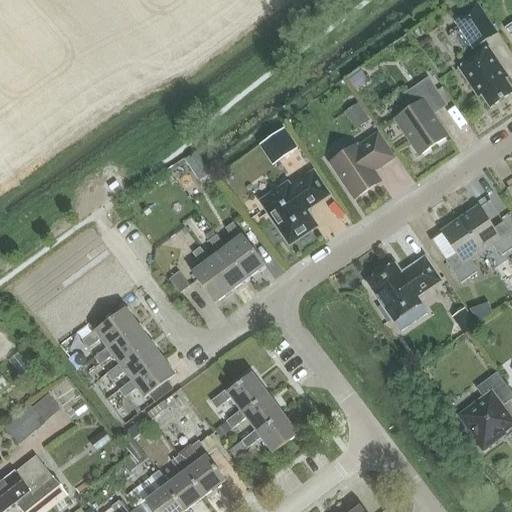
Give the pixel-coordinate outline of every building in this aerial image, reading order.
[(452,20),(472,50),(496,34),(475,4),(452,20)] [(507,78),(488,49),(458,69),(477,98),(481,96),(489,109),(511,93),(511,91),(504,80),(507,78)] [(427,80),(403,96),(412,108),(394,120),(418,157),(447,137),(432,115),(445,106),(427,80)] [(369,121),(357,104),(343,113),(354,130),(369,121)] [(283,129),(266,141),(279,161),(296,149),(293,144),(283,129)] [(373,172),(394,159),(377,134),(357,148),(356,146),(329,164),(354,200),(380,183),(373,172)] [(198,182),(210,174),(196,152),(183,160),(198,182)] [(327,195),(312,174),(289,189),(287,185),(261,203),(289,244),(315,227),(307,216),(309,208),(327,195)] [(459,221),(481,253),(491,246),(501,256),(511,249),(511,236),(503,223),(492,230),(478,209),(490,202),(489,201),(459,221)] [(471,260),(481,253),(459,221),(429,241),(430,242),(441,234),(455,255),(445,262),(460,284),(477,273),(471,260)] [(264,267),(229,223),(222,229),(232,241),(223,249),(222,249),(246,279),(262,266),(264,267)] [(222,249),(223,249),(213,236),(206,242),(216,254),(207,261),(206,262),(230,291),(246,279),(222,249)] [(206,262),(207,261),(197,249),(190,255),(200,267),(190,275),(214,304),(230,291),(206,262)] [(400,275),(394,265),(367,283),(382,306),(378,309),(387,323),(391,320),(393,323),(420,304),(416,298),(440,282),(424,259),(400,275)] [(179,295),(189,287),(179,273),(168,281),(179,295)] [(492,314),(488,303),(468,310),(478,323),(492,314)] [(476,326),(464,309),(451,318),(463,335),(476,326)] [(106,349),(137,327),(125,310),(82,342),(87,349),(100,340),(106,349)] [(118,365),(149,343),(137,327),(106,349),(94,358),(99,366),(112,356),(118,365)] [(149,343),(118,365),(106,375),(111,382),(124,373),(131,382),(161,359),(149,343)] [(131,382),(118,391),(123,398),(136,389),(143,399),(148,395),(167,381),(174,376),(161,359),(131,382)] [(471,439),(482,453),(496,443),(494,440),(511,427),(511,421),(501,407),(511,399),(511,396),(495,374),(475,389),(483,399),(458,417),(473,437),(471,439)] [(241,414),(267,395),(251,375),(227,393),(225,391),(210,402),(216,410),(230,399),(240,412),(241,414)] [(174,390),(167,381),(148,395),(155,404),(174,390)] [(256,434),(281,415),(267,395),(241,414),(240,412),(225,423),(231,430),(245,419),(255,432),(256,434)] [(163,402),(147,415),(152,422),(169,409),(163,402)] [(18,444),(44,422),(30,405),(4,427),(18,444)] [(272,454),(297,435),(281,415),(256,434),(255,432),(241,442),(246,449),(260,439),(272,454)] [(126,430),(132,439),(144,431),(137,422),(126,430)] [(225,423),(213,432),(219,439),(231,430),(225,423)] [(96,452),(110,441),(103,432),(89,443),(96,452)] [(139,449),(129,437),(121,443),(131,455),(139,449)] [(204,497),(224,482),(206,457),(208,455),(198,442),(191,447),(201,461),(188,470),(185,472),(204,497)] [(241,442),(228,452),(233,459),(246,449),(241,442)] [(147,459),(139,449),(131,455),(125,460),(133,471),(147,459)] [(22,511),(46,511),(67,495),(52,477),(35,456),(13,473),(0,483),(0,511),(2,511),(15,503),(22,511)] [(185,472),(188,470),(178,457),(171,462),(181,475),(168,485),(165,487),(183,511),(184,511),(204,497),(185,472)] [(136,511),(183,511),(165,487),(168,485),(158,472),(151,477),(161,490),(145,502),(135,510),(136,511)] [(136,511),(135,510),(132,511),(125,511),(118,502),(111,507),(114,511),(136,511)]
